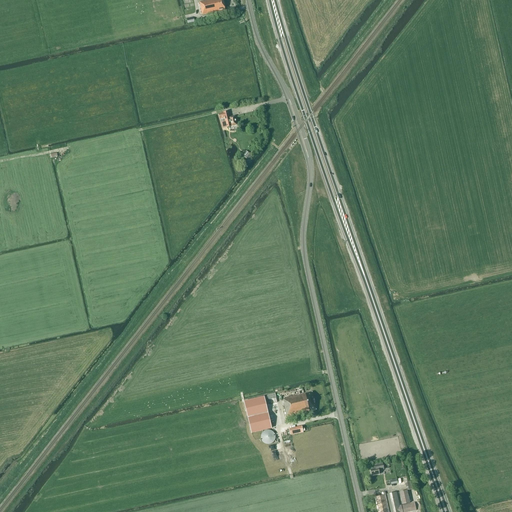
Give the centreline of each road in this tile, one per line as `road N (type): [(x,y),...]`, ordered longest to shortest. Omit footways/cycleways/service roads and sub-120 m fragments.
road 1 (trunk): [(446,511),(272,0)]
road 2 (tertiary): [(360,511),(303,252),(309,164),(247,0)]
